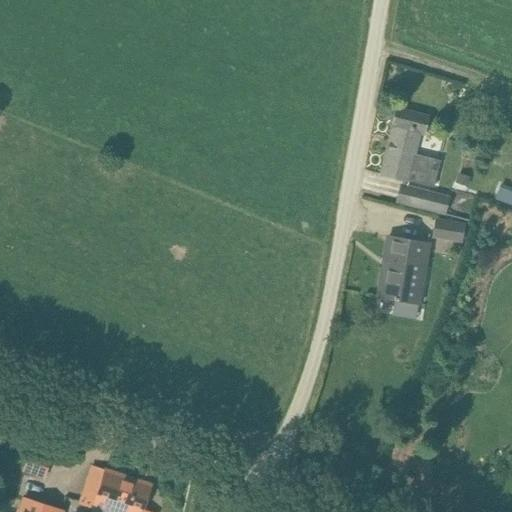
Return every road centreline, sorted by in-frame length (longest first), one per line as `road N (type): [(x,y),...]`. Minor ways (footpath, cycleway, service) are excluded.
road 1 (unclassified): [(266,484),(307,375),(355,173),(384,0)]
road 2 (unclassified): [(266,484),(0,379)]
